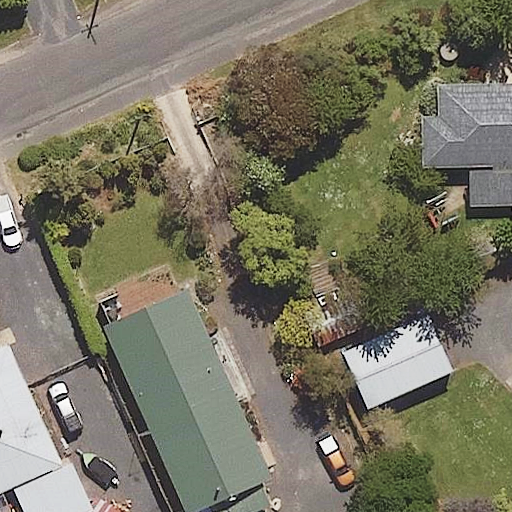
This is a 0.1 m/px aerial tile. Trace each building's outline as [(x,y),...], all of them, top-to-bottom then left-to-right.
[(511,83),(436,84),(437,115),(423,115),(423,165),(470,165),(470,199),(511,199),(511,83)] [(184,288),(103,324),(185,510),(203,502),(207,511),(248,511),(277,499),(184,288)] [(355,330),(340,296),(304,312),(319,345),(355,330)] [(452,369),(426,311),(341,348),(367,406),(452,369)] [(60,464),(4,339),(0,341),(0,511),(9,511),(21,507),(23,511),(82,511),(89,509),(68,461),(60,464)] [(372,511),(368,502),(344,511),(372,511)]
